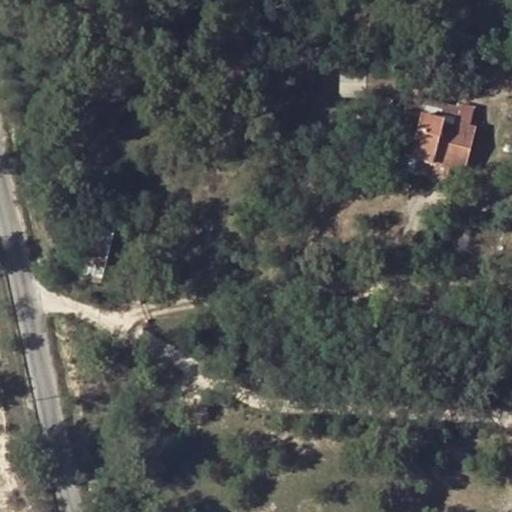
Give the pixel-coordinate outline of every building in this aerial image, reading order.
[(422,114),(411,159),(449,168),(464,171),(475,126),(469,124),(452,121),(456,106),(408,95),(404,110),(422,114)] [(473,105),(457,101),(456,106),(452,121),(469,124),(473,105)] [(449,168),(411,159),(408,171),(445,181),(449,168)] [(85,262),(106,266),(115,231),(94,226),(85,262)] [(106,266),(85,262),(81,277),(102,283),(106,266)]
